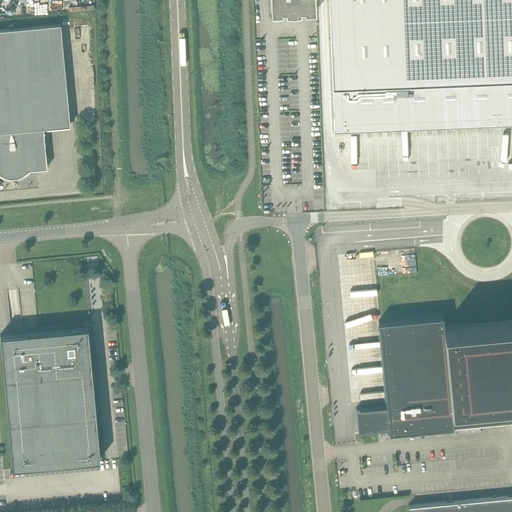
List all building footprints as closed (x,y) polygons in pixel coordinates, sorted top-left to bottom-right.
[(511,0),(269,0),(270,14),(282,13),(282,11),(285,11),(285,13),(288,14),(290,14),(291,14),(294,14),(296,14),(298,13),(301,12),(300,10),(303,10),(304,12),(315,12),(314,0),(328,0),(334,129),(511,122),(511,0)] [(21,172),(25,169),(47,168),(43,127),(70,125),(60,23),(0,29),(0,171),(1,172),(6,174),(11,175),(16,174),(21,172)] [(388,405),(356,408),(358,430),(390,427),(390,430),(390,431),(388,431),(388,432),(453,426),(453,424),(511,418),(511,320),(443,327),(442,315),(378,321),(378,322),(380,322),(388,405)] [(100,459),(95,413),(96,413),(95,413),(89,347),(85,348),(87,326),(26,332),(25,332),(22,333),(22,332),(22,333),(8,334),(8,335),(2,335),(2,334),(0,334),(0,336),(12,467),(100,459)] [(511,511),(511,495),(407,506),(407,511),(511,511)]
